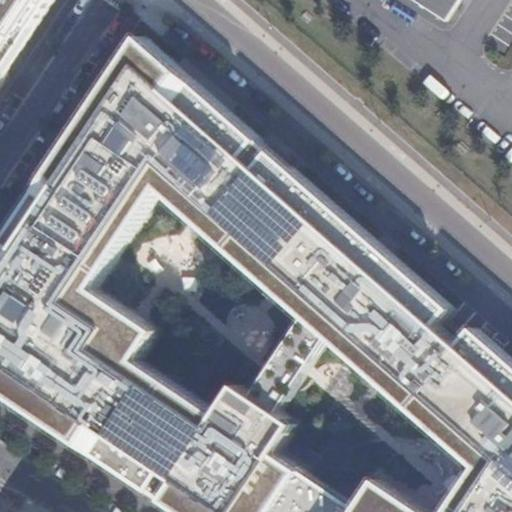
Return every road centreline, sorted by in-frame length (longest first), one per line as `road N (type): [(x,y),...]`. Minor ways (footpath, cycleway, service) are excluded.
road 1 (residential): [(196,0),(511,278)]
road 2 (residential): [(0,168),(114,0)]
